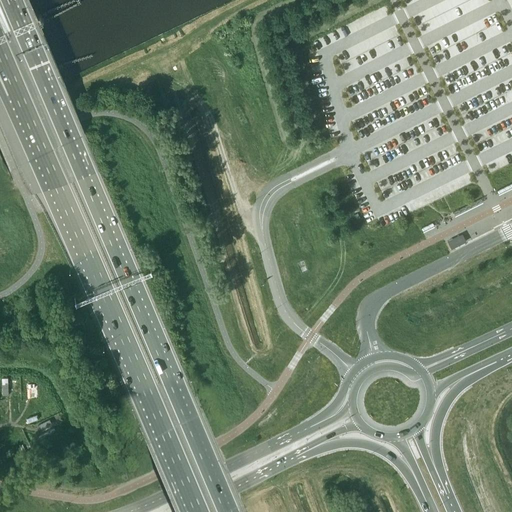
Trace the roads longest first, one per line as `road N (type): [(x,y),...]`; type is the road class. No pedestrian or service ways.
road 1 (trunk): [(224,511),(7,0)]
road 2 (trunk): [(17,89),(198,511)]
road 3 (track): [(0,124),(263,0)]
road 4 (secondary): [(322,423),(135,511)]
road 5 (trunk): [(433,472),(445,401),(511,355)]
road 6 (secondary): [(180,511),(306,447)]
road 7 (secondary): [(422,372),(399,356),(373,357),(353,372),(322,423)]
road 8 (unknown): [(456,390),(504,511)]
road 9 (trunk): [(306,447),(365,444),(418,474)]
